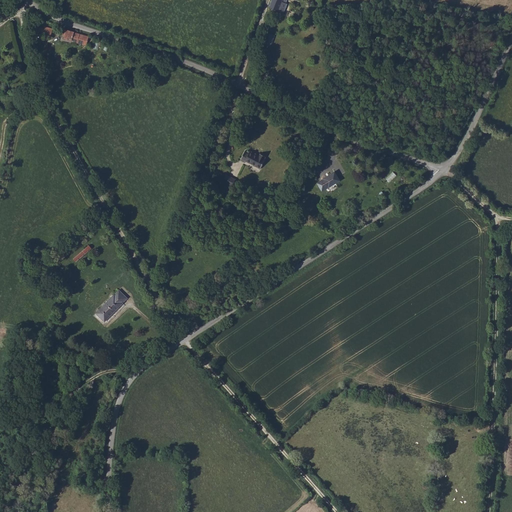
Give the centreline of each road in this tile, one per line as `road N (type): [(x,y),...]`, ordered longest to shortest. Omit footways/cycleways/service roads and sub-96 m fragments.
road 1 (track): [(336,511),(185,341),(41,90),(20,17)]
road 2 (unclassified): [(445,168),(139,370),(115,412),(113,511)]
road 3 (track): [(488,511),(498,219)]
road 4 (unclassified): [(238,83),(77,26),(29,0)]
road 5 (unclassified): [(445,168),(367,145),(238,83)]
road 6 (track): [(0,480),(72,392),(108,370),(139,370)]
road 7 (unclassified): [(511,43),(445,168)]
